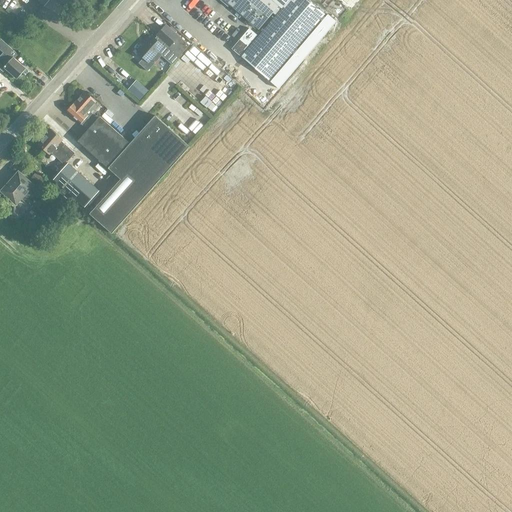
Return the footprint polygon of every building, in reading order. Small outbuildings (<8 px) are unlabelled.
[(59,0),(72,11),(81,0),(37,0),(47,9),(55,0),(59,0)] [(224,0),(259,29),(278,6),(282,9),(289,0),(224,0)] [(308,0),(289,0),(282,9),(241,56),(269,80),(325,14),(308,0)] [(137,52),(143,58),(138,63),(148,71),(158,60),(155,56),(164,46),(178,59),(189,46),(166,25),(156,36),(157,36),(155,39),(152,36),(137,52)] [(0,41),(0,49),(3,53),(0,56),(0,70),(1,70),(4,72),(6,69),(17,78),(25,69),(14,59),(18,54),(12,48),(2,39),(0,41)] [(186,63),(199,51),(194,46),(181,58),(186,63)] [(140,101),(149,91),(136,80),(128,90),(140,101)] [(85,91),(70,108),(67,111),(88,130),(78,141),(121,179),(154,142),(141,131),(130,143),(100,116),(98,118),(91,112),(93,110),(94,111),(100,105),(85,91)] [(155,116),(141,131),(154,142),(90,214),(112,233),(122,222),(190,147),(155,116)] [(63,140),(51,129),(38,143),(51,155),(52,153),(64,164),(65,164),(67,162),(75,153),(62,142),(63,140)] [(68,163),(53,180),(85,207),(100,191),(68,163)] [(14,170),(7,178),(34,202),(41,194),(37,191),(35,193),(24,183),(26,180),(14,170)] [(42,186),(46,181),(36,172),(31,177),(42,186)] [(34,202),(7,178),(0,186),(0,187),(11,197),(12,197),(18,202),(19,200),(25,205),(24,205),(28,209),(34,202)] [(14,207),(9,212),(18,220),(23,215),(14,207)]
